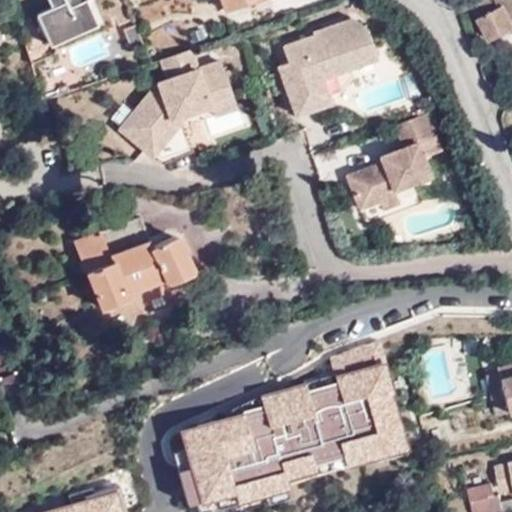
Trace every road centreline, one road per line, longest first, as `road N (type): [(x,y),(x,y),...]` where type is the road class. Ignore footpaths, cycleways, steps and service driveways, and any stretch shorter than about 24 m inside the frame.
road 1 (residential): [(511,296),(365,305),(40,430),(18,418),(0,368)]
road 2 (residential): [(424,0),(447,29),(511,206)]
